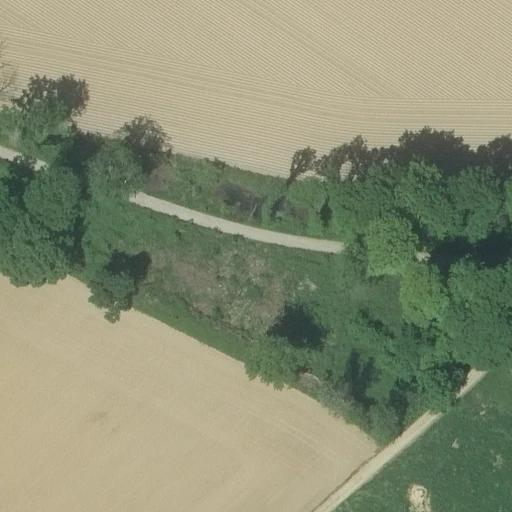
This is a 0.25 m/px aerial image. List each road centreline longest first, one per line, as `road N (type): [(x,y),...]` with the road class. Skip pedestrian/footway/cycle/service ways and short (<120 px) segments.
road 1 (track): [(0,161),(168,222),(412,266),(511,260)]
road 2 (track): [(321,511),(511,337)]
